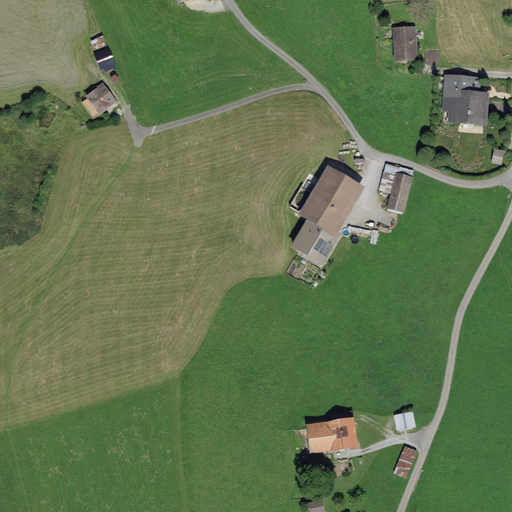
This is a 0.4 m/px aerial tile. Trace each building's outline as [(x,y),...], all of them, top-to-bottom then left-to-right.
[(415,28),(394,29),(395,59),(417,58),(416,49),(420,49),(420,46),(416,46),(415,28)] [(426,50),(426,63),(439,64),(439,51),(426,50)] [(115,68),(107,51),(96,56),(101,69),(103,68),(105,72),(115,68)] [(454,108),(453,120),(482,122),(484,99),(464,98),(465,91),(477,92),(478,82),(447,79),(445,108),(454,108)] [(100,111),(114,100),(104,87),(90,97),(100,111)] [(504,147),(496,136),(488,142),(496,153),(504,147)] [(310,219),(333,232),(358,190),(330,174),(325,183),(319,179),(299,212),(310,219)] [(403,213),(411,178),(397,175),(388,209),(403,213)] [(289,207),(298,212),(307,196),(299,191),(289,207)] [(294,248),(300,252),(302,249),(323,262),(339,235),(333,232),(310,219),(294,248)] [(410,413),(396,416),(399,431),(413,429),(410,413)] [(308,452),(357,445),(353,420),(325,425),(324,420),(309,423),(311,443),(307,443),(308,452)] [(395,473),(407,478),(418,450),(405,445),(395,473)] [(322,511),(321,503),(311,505),(312,511),(322,511)]
